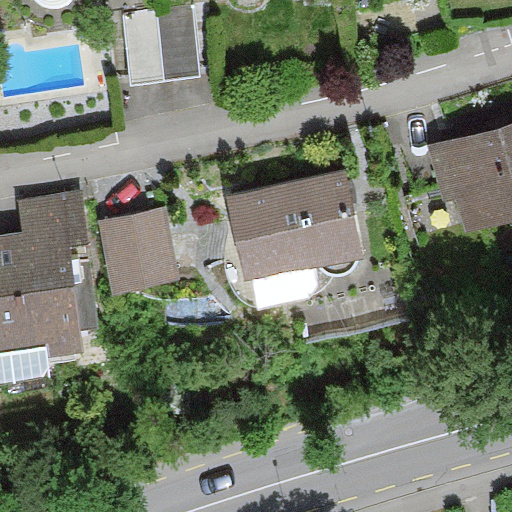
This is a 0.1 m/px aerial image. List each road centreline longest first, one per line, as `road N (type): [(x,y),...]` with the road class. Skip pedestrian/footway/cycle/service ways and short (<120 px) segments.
road 1 (residential): [(511,45),(241,135),(0,175)]
road 2 (secondary): [(184,511),(511,415)]
